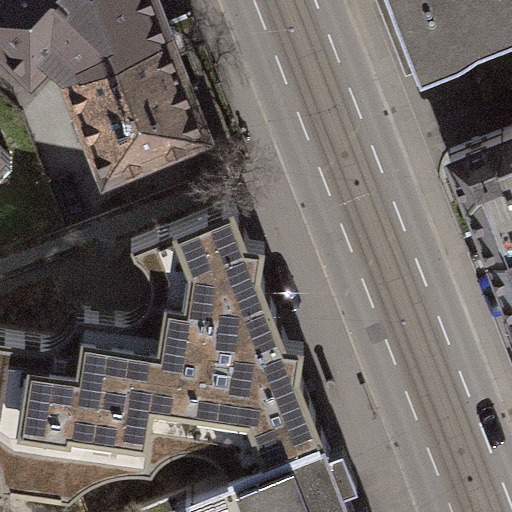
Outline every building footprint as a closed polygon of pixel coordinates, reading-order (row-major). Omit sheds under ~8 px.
[(64,64),(165,25),(155,0),(0,0),(0,35),(31,67),(48,49),(64,64)] [(511,0),(389,0),(418,71),(511,34),(511,0)] [(205,130),(165,25),(64,64),(104,168),(205,130)] [(511,239),(511,123),(449,148),(489,248),(511,239)] [(156,228),(170,264),(163,318),(132,314),(122,381),(156,386),(152,417),(234,430),(246,462),(326,432),(301,366),(304,338),(289,336),(261,263),(265,237),(250,234),(236,198),(156,228)] [(511,239),(489,248),(511,307),(511,239)] [(0,328),(0,422),(18,434),(11,479),(63,486),(70,442),(146,453),(152,417),(156,386),(122,381),(132,314),(85,307),(80,340),(0,328)] [(356,511),(326,432),(246,462),(116,511),(356,511)]
